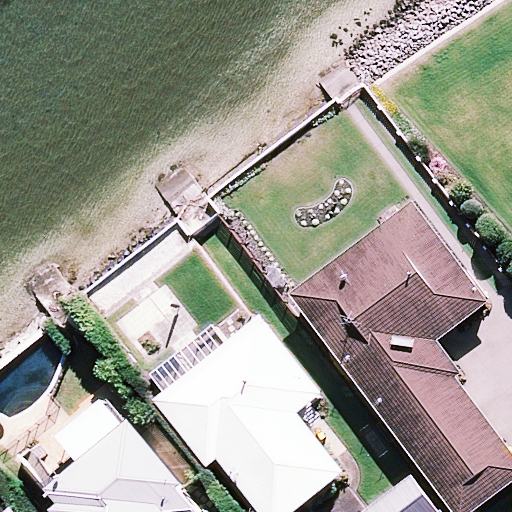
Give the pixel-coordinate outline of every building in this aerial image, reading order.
[(465,376),(440,343),(492,304),(418,205),(294,297),(455,511),(479,511),(511,487),(511,448),(460,380),(465,376)] [(329,396),(265,318),(232,345),(169,395),(159,403),(212,469),(221,462),(262,511),(301,511),(350,473),(304,416),(329,396)] [(169,395),(232,345),(217,327),(154,377),(169,395)] [(85,465),(130,428),(110,403),(64,440),(85,465)] [(211,511),(138,422),(130,428),(85,465),(52,492),(65,507),(59,511),(211,511)] [(439,511),(413,478),(368,511),(439,511)]
